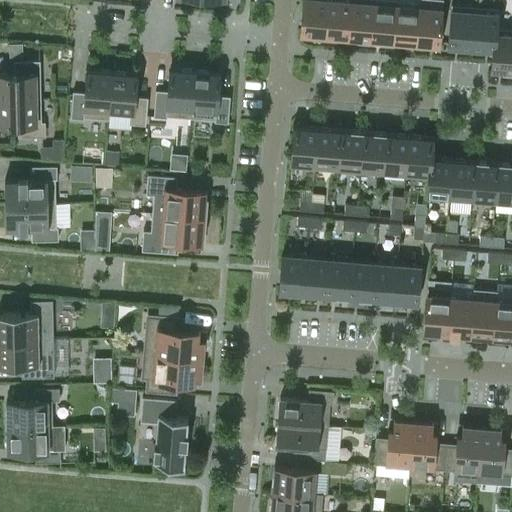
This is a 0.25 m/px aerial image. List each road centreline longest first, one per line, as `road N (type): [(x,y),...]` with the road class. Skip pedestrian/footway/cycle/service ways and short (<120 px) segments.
road 1 (residential): [(273,89),(253,351)]
road 2 (residential): [(253,351),(511,374)]
road 3 (residential): [(273,89),(511,107)]
road 4 (residential): [(83,22),(277,40)]
road 5 (residential): [(253,351),(239,511)]
